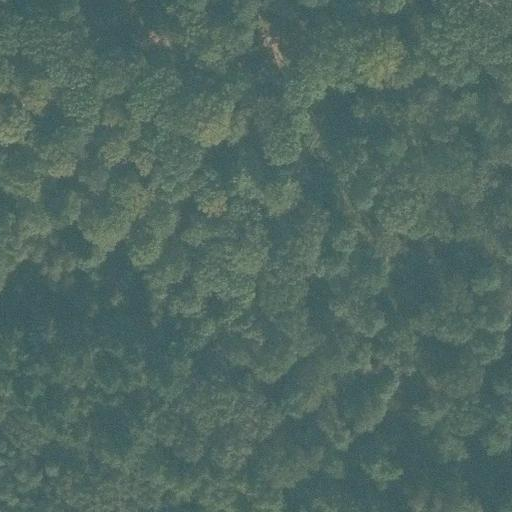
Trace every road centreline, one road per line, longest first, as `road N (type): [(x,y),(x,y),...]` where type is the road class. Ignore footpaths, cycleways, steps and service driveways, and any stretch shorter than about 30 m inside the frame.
road 1 (track): [(154,389),(393,0)]
road 2 (track): [(511,497),(154,389)]
road 3 (track): [(154,389),(83,511)]
